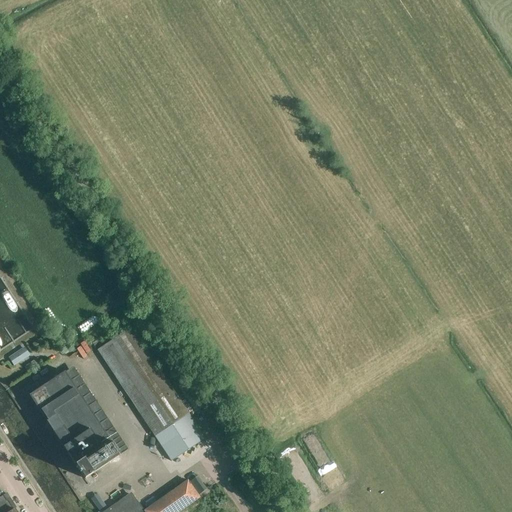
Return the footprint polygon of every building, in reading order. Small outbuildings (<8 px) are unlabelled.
[(205,439),(173,390),(143,345),(149,341),(140,327),(134,331),(132,328),(98,350),(139,413),(171,461),(205,439)] [(97,336),(90,340),(94,345),(100,341),(97,336)] [(29,355),(24,349),(10,358),(14,365),(29,355)] [(73,367),(29,395),(85,479),(120,456),(119,455),(127,450),(73,367)] [(147,510),(145,511),(178,511),(199,497),(187,481),(147,510)] [(140,511),(142,511),(130,494),(106,511),(140,511)] [(0,511),(16,511),(14,509),(14,510),(7,500),(6,501),(3,496),(0,498),(0,511)] [(326,511),(343,511),(338,503),(326,511)]
